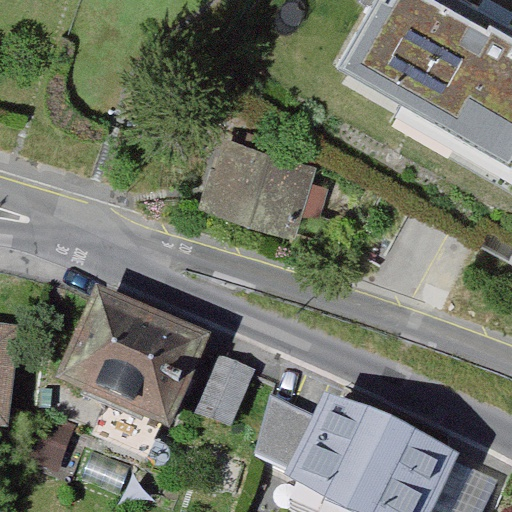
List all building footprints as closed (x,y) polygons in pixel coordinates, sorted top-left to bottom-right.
[(511,23),(471,0),(371,0),(338,59),(511,159),(511,23)] [(313,172),(222,146),(202,212),(292,238),(299,213),(318,219),(326,193),(309,188),(313,172)] [(219,354),(107,310),(71,401),(116,418),(105,447),(158,468),(169,440),(183,445),(219,354)] [(24,342),(0,338),(0,445),(12,447),(24,342)] [(264,392),(223,375),(201,430),(242,447),(264,392)] [(323,425),(285,407),(260,461),(309,484),(300,504),(316,511),(445,511),(467,465),(333,403),(323,425)]
